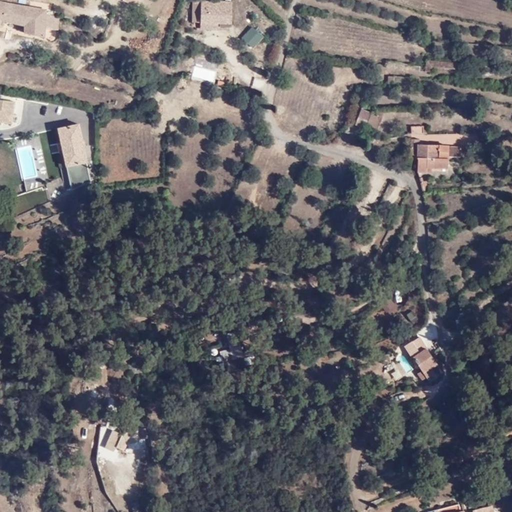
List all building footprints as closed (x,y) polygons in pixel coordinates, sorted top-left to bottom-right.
[(41,30),(43,13),(23,9),(23,6),(0,0),(0,20),(20,25),(18,33),(48,39),(49,35),(40,34),(41,30)] [(197,18),(198,0),(189,0),(189,20),(197,20),(197,18)] [(216,19),(216,22),(229,22),(229,0),(198,0),(197,18),(216,19)] [(58,22),(58,17),(43,13),(41,30),(56,33),(58,22)] [(69,18),(63,17),(58,17),(58,22),(73,26),(75,22),(73,21),(69,18)] [(252,49),(263,37),(251,26),(240,38),(252,49)] [(426,56),(423,68),(430,69),(431,64),(463,70),(464,63),(426,56)] [(212,81),(215,71),(194,65),(191,75),(212,81)] [(409,84),(408,73),(391,74),(392,82),(393,85),(409,84)] [(392,82),(391,74),(383,75),(384,82),(392,82)] [(29,101),(21,100),(20,111),(28,112),(29,101)] [(8,104),(0,102),(0,123),(10,124),(12,110),(7,110),(8,104)] [(358,108),(350,125),(362,130),(363,126),(374,130),(379,117),(358,108)] [(77,122),(54,128),(63,165),(86,160),(77,122)] [(418,134),(418,126),(409,126),(409,133),(418,134)] [(416,166),(416,172),(418,173),(431,173),(432,168),(448,169),(449,147),(418,145),(418,139),(408,139),(408,159),(416,159),(416,166)] [(81,172),(70,176),(75,188),(86,183),(81,172)] [(44,184),(51,198),(67,190),(61,176),(44,184)] [(427,181),(419,181),(420,194),(428,194),(427,181)] [(20,195),(5,203),(11,212),(26,204),(20,195)] [(232,358),(242,354),(239,346),(229,350),(232,358)] [(424,348),(410,356),(420,371),(415,374),(419,380),(424,378),(424,379),(432,374),(429,369),(436,365),(424,348)] [(223,362),(231,360),(228,349),(220,352),(223,362)] [(125,415),(124,416),(109,439),(118,444),(125,431),(142,430),(142,420),(135,420),(135,417),(125,415)] [(130,503),(132,511),(140,511),(138,501),(130,503)]
